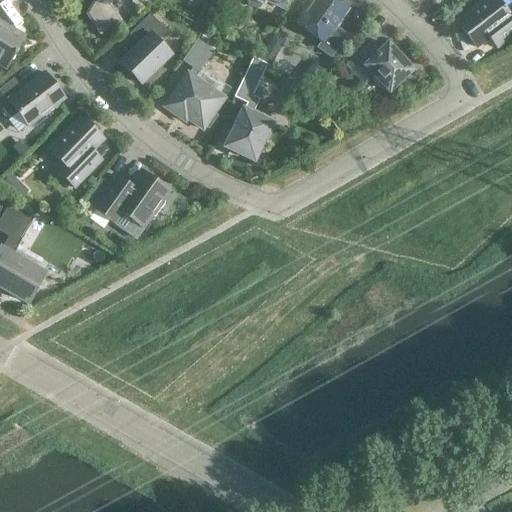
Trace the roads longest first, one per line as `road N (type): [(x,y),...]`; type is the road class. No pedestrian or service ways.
road 1 (residential): [(39,0),(66,68),(185,162),(264,198),(290,196),(458,94),(452,67),(394,0)]
road 2 (residential): [(287,511),(0,350)]
